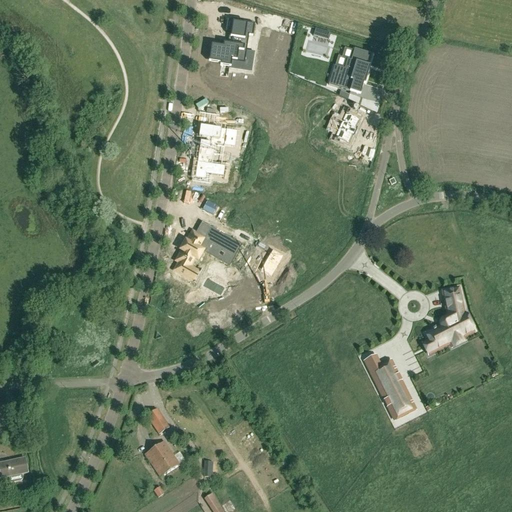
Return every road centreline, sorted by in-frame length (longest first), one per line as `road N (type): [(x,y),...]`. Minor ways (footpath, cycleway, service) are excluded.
road 1 (unclassified): [(124,381),(165,192),(191,0)]
road 2 (residential): [(124,381),(200,360),(299,304),(333,278),(367,226)]
road 3 (unclassified): [(73,511),(124,381)]
road 4 (residential): [(0,388),(124,381)]
road 5 (residential): [(397,109),(367,226)]
